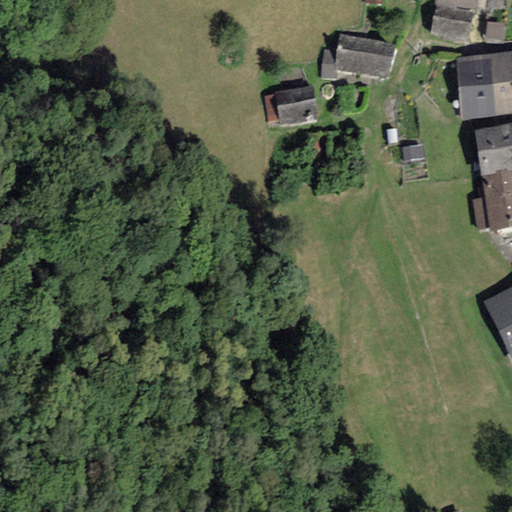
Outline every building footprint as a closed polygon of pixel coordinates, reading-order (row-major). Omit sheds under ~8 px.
[(434,0),(433,5),(476,12),(478,0),(434,0)] [(503,0),(488,0),(488,8),(502,9),(503,0)] [(468,44),(473,15),(435,8),(430,37),(468,44)] [(488,22),(486,40),(502,42),(504,24),(488,22)] [(337,70),(388,78),(395,46),(340,35),(337,52),(334,70),(337,70)] [(337,80),(337,70),(334,70),(337,52),(324,50),(322,79),(337,80)] [(511,57),(456,61),(460,122),(511,118),(511,57)] [(313,87),(276,91),(276,95),(279,120),(279,125),(316,121),(313,87)] [(268,122),(279,120),(276,95),(265,98),(268,122)] [(511,124),(474,131),(481,176),(511,171),(511,124)] [(396,130),(387,131),(388,144),(398,143),(396,130)] [(404,162),(427,159),(425,145),(402,148),(404,162)] [(511,171),(481,176),(485,199),(474,201),(478,230),(489,228),(489,233),(511,228),(511,171)] [(511,289),(484,303),(511,360),(511,289)]
